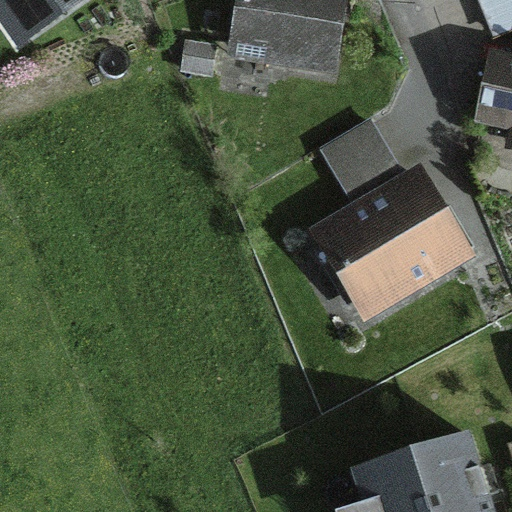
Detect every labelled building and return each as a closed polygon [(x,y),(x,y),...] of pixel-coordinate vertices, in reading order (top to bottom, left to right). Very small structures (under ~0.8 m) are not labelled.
[(0,0),(0,6),(23,39),(79,0),(0,0)] [(342,4),(313,0),(244,0),(237,63),(332,76),(342,4)] [(511,0),(477,0),(484,18),(511,7),(511,0)] [(511,44),(511,7),(484,18),(498,50),(511,44)] [(511,94),(489,91),(483,128),(511,133),(511,94)] [(415,196),(402,205),(368,143),(324,167),(357,229),(320,252),(362,323),(457,267),(415,196)] [(488,511),(463,435),(358,468),(372,511),(488,511)]
